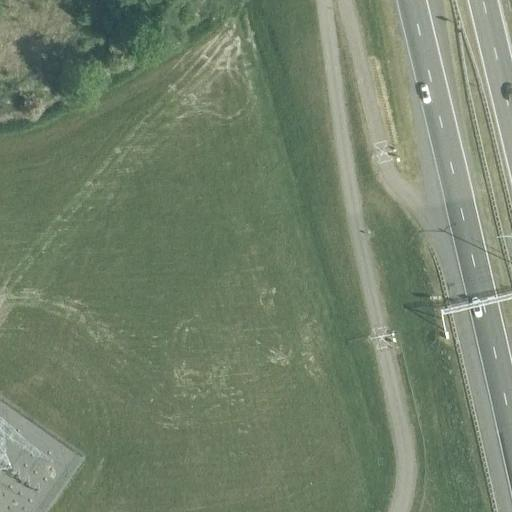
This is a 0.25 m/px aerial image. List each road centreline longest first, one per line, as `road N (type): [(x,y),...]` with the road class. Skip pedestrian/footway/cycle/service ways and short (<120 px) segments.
road 1 (trunk): [(410,0),(511,438)]
road 2 (trunk): [(511,128),(481,0)]
